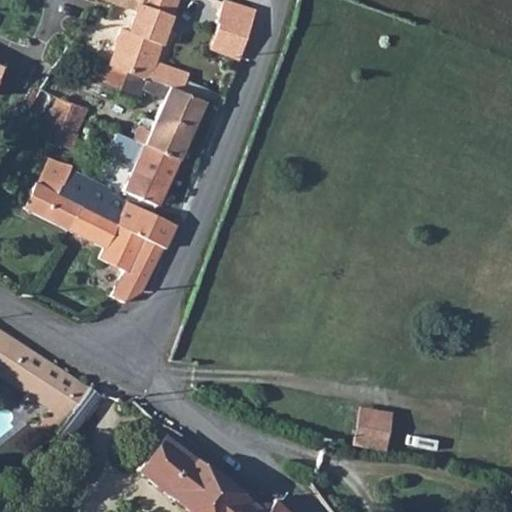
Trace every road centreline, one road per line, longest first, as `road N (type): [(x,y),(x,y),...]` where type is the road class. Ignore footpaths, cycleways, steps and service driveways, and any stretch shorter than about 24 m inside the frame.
road 1 (residential): [(131,374),(267,45),(277,0)]
road 2 (residential): [(131,374),(309,511)]
road 3 (unknown): [(71,511),(85,495),(131,374)]
road 4 (residential): [(0,311),(131,374)]
